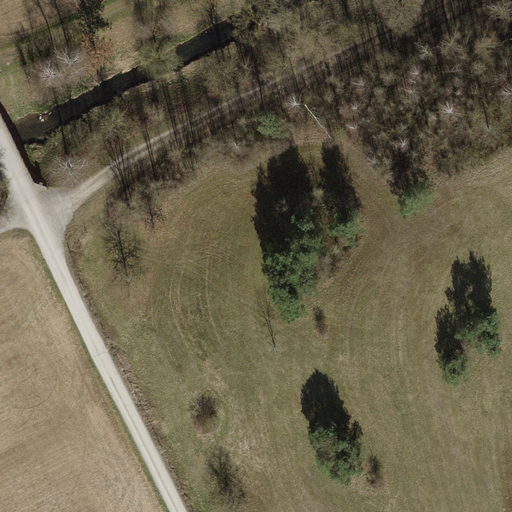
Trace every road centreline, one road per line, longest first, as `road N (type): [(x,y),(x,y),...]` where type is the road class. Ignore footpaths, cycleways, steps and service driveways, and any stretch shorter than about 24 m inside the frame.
road 1 (track): [(456,0),(0,219)]
road 2 (track): [(0,145),(177,511)]
road 3 (track): [(135,0),(0,65)]
